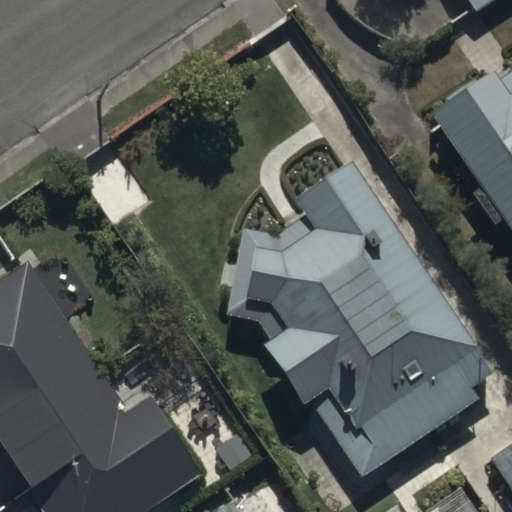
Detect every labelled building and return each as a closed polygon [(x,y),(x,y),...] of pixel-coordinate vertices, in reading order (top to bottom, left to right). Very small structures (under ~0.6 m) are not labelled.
[(509,0),(457,0),(474,24),(509,0)] [(447,121),(432,131),(483,208),(475,214),(492,239),(498,234),(511,254),(511,74),(477,99),(468,86),(438,107),(447,121)] [(101,147),(70,169),(114,233),(146,211),(101,147)] [(489,385),(348,180),(292,216),(301,231),(274,247),(237,241),(224,327),(256,332),(271,353),(258,362),(301,425),(310,419),(359,491),(476,412),(468,400),(489,385)] [(127,425),(26,277),(0,294),(0,478),(5,476),(29,511),(156,511),(201,482),(151,408),(127,425)] [(211,377),(175,397),(219,475),(255,454),(211,377)] [(511,453),(488,470),(511,505),(511,453)] [(267,511),(247,482),(221,500),(228,511),(227,511),(267,511)]
